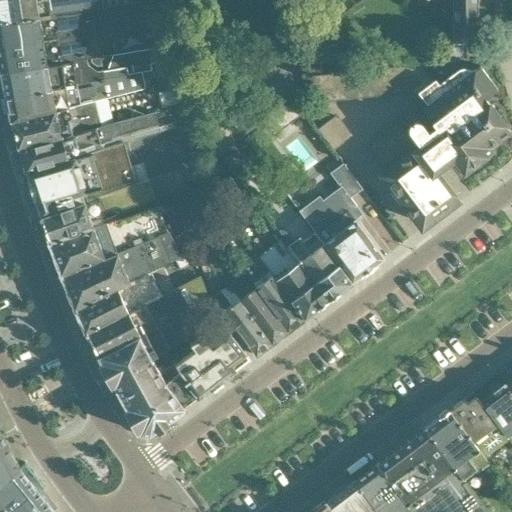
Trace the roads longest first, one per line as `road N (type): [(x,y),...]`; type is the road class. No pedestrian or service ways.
road 1 (residential): [(511,187),(139,471)]
road 2 (tertiary): [(139,471),(69,353),(0,167)]
road 3 (residential): [(275,511),(511,334)]
road 4 (tertiary): [(0,354),(48,455),(89,511)]
